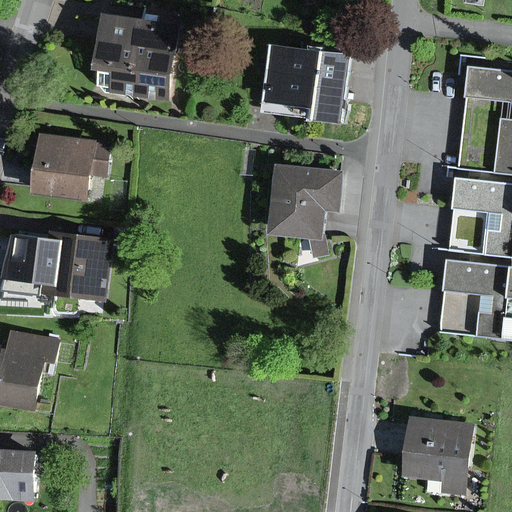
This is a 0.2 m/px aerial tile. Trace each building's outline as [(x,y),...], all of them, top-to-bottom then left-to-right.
[(181,30),(113,20),(103,84),(171,94),(181,30)] [(345,58),(279,49),(273,102),(287,104),(285,114),(337,121),(345,58)] [(511,69),(477,65),(474,96),(511,100),(511,118),(509,118),(503,172),(511,173),(511,69)] [(97,147),(48,141),(42,191),(91,196),(97,147)] [(344,174),(284,168),(277,236),(315,240),(320,256),(331,252),(323,230),(325,208),(340,210),(344,174)] [(511,182),(466,178),(463,206),(497,209),(493,254),(511,256),(511,182)] [(58,234),(17,229),(10,284),(51,289),(58,234)] [(59,229),(58,234),(51,289),(51,293),(112,301),(121,237),(59,229)] [(511,265),(458,260),(455,287),(501,292),(499,311),(490,310),(487,334),(511,337),(511,326),(511,265)] [(11,363),(0,361),(0,402),(40,410),(47,375),(52,376),(58,345),(16,337),(11,363)] [(473,434),(416,427),(409,485),(426,487),(426,483),(445,485),(444,493),(466,496),(473,434)] [(39,450),(0,450),(0,500),(40,500),(39,450)]
